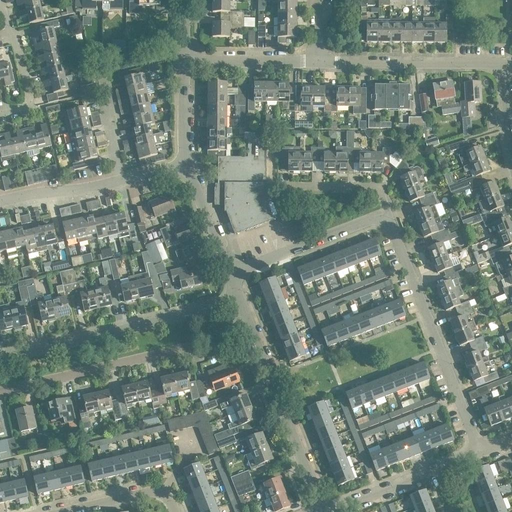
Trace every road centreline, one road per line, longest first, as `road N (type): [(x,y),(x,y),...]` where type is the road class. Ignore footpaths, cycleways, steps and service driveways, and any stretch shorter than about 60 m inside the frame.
road 1 (residential): [(481,452),(388,220)]
road 2 (unclassified): [(0,361),(241,303)]
road 3 (unclassified): [(321,511),(241,303)]
road 4 (residential): [(0,393),(205,345)]
road 5 (residential): [(185,163),(0,203)]
road 6 (residential): [(318,61),(503,64)]
road 7 (residential): [(229,274),(377,217),(388,220)]
road 8 (residential): [(328,511),(481,452)]
road 9 (residential): [(0,112),(29,106),(0,1)]
road 10 (residential): [(388,220),(378,187),(278,186)]
road 11 (residential): [(185,60),(318,61)]
road 12 (residential): [(174,511),(168,497),(153,491),(67,511)]
